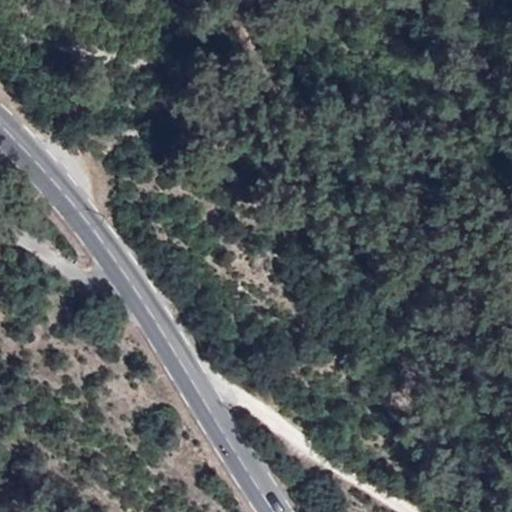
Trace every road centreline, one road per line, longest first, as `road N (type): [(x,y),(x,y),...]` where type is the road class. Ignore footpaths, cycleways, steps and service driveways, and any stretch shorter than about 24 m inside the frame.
road 1 (unclassified): [(199,389),(218,381),(399,511)]
road 2 (primary): [(124,272),(0,125)]
road 3 (unclassified): [(0,217),(102,282),(124,272)]
road 4 (primary): [(275,511),(199,389)]
road 5 (primary): [(199,389),(124,272)]
